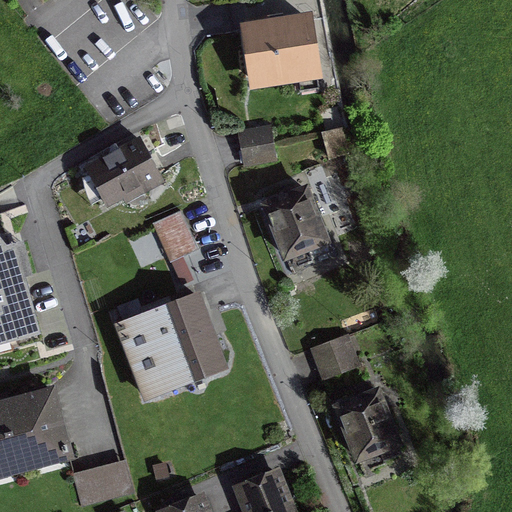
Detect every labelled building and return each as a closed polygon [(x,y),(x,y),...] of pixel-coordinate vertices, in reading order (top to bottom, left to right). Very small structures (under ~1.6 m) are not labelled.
[(252,82),(314,73),(306,20),(281,24),(280,18),(252,23),(247,23),(248,30),(244,30),(252,82)] [(277,160),(271,128),(240,133),(241,142),(244,157),(246,165),(277,160)] [(342,146),(338,131),(329,133),(332,148),(342,146)] [(105,164),(103,160),(86,170),(105,205),(139,187),(141,192),(160,181),(138,141),(118,152),(120,156),(105,164)] [(306,249),(310,260),(329,253),(304,191),(264,206),(284,258),(306,249)] [(180,212),(152,224),(169,263),(197,251),(180,212)] [(0,352),(38,342),(20,278),(33,275),(24,242),(11,245),(2,213),(0,213),(0,352)] [(116,325),(144,397),(220,368),(193,295),(116,325)] [(343,338),(313,349),(324,379),(355,367),(343,338)] [(66,456),(50,391),(0,404),(0,466),(1,465),(27,458),(39,462),(66,456)] [(400,455),(376,393),(336,408),(356,460),(377,451),(382,462),(400,455)] [(84,506),(136,493),(127,458),(75,471),(84,506)] [(289,511),(274,474),(237,489),(246,511),(289,511)] [(203,511),(198,499),(165,511),(203,511)]
